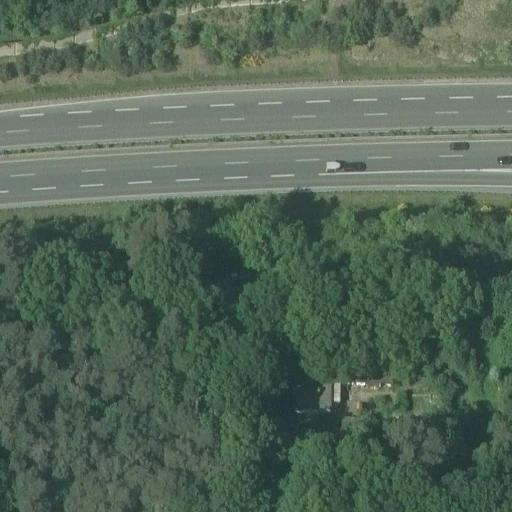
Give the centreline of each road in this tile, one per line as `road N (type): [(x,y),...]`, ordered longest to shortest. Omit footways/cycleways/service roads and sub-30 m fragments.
road 1 (motorway): [(511,105),(0,130)]
road 2 (motorway): [(0,174),(306,154)]
road 3 (residential): [(265,511),(255,365),(234,306)]
road 4 (motorway): [(306,154),(511,173)]
road 5 (motorway): [(306,154),(511,149)]
